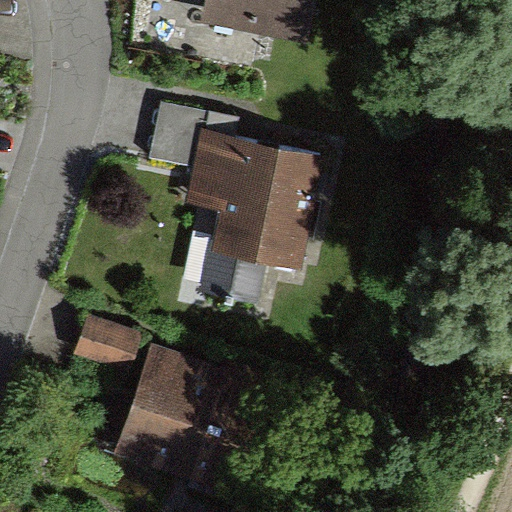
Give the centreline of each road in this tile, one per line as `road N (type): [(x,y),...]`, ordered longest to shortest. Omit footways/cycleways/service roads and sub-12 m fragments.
road 1 (residential): [(64,0),(69,70),(48,169),(0,311)]
road 2 (track): [(462,511),(511,377)]
